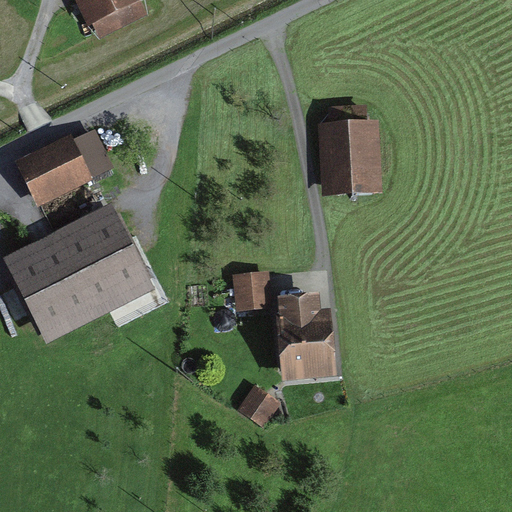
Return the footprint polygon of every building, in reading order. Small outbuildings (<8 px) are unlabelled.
[(74,0),(88,28),(91,26),(100,40),(148,17),(141,4),(145,3),(143,0),(74,0)] [(329,124),(318,125),(322,199),(383,196),(378,122),(368,122),(367,107),(328,108),(329,124)] [(39,210),(94,183),(92,179),(114,170),(95,131),(74,141),(72,137),(15,164),(39,210)] [(155,293),(111,206),(2,262),(46,348),(155,293)] [(269,272),(232,276),(236,313),(273,309),(269,276),(269,272)] [(275,317),(281,384),(337,378),(331,311),(321,312),(320,295),(277,300),(279,317),(275,317)] [(281,405),(254,386),(237,412),(263,429),(281,405)]
